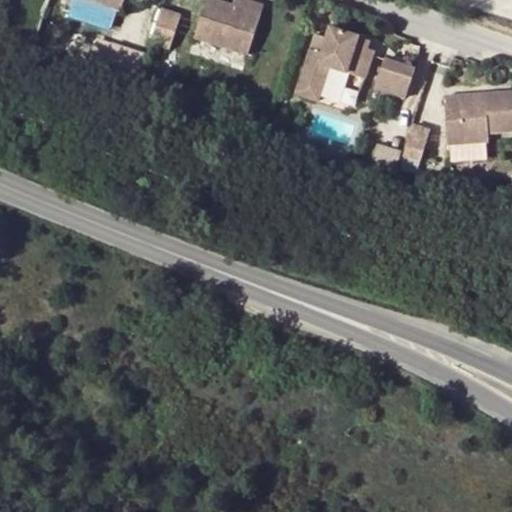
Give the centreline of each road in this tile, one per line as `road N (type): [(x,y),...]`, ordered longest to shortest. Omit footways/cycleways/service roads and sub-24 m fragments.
road 1 (tertiary): [(0,191),(323,310)]
road 2 (tertiary): [(323,310),(511,413)]
road 3 (tertiary): [(511,377),(323,310)]
road 4 (residential): [(511,48),(366,0)]
